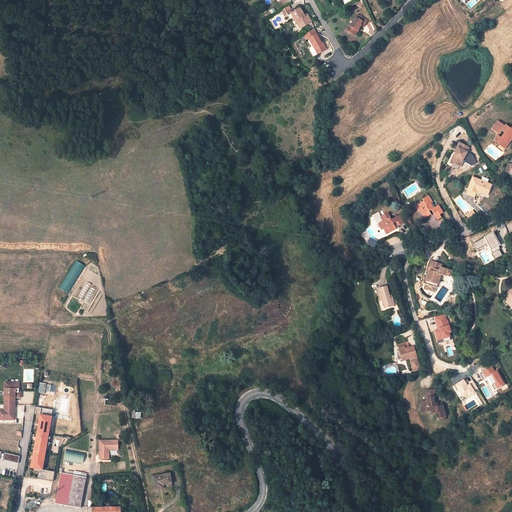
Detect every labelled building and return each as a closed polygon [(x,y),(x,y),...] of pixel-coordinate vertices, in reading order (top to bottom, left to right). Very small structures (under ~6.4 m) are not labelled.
[(301,8),(291,14),(295,22),(298,21),(302,28),(311,22),(307,14),(305,16),(301,8)] [(348,25),(345,30),(354,36),(361,26),(363,28),(367,21),(358,15),(350,27),(348,25)] [(326,51),(318,35),(317,36),(316,35),(314,31),(307,35),(304,36),(306,40),(309,39),(314,48),(313,48),(318,56),(326,51)] [(498,121),(492,129),(499,134),(501,130),(504,132),(500,138),(497,135),(493,140),(504,149),(508,143),(506,141),(511,135),(511,125),(510,129),(505,124),(504,126),(498,121)] [(469,144),(459,140),(457,144),(458,145),(456,150),(454,154),(455,155),(453,160),(461,164),(465,158),(463,158),(468,149),(467,149),(469,144)] [(473,179),(467,190),(466,193),(474,197),(475,194),(476,193),(477,191),(487,195),(491,187),(473,179)] [(423,201),(416,205),(420,211),(423,215),(424,214),(426,217),(431,214),(429,211),(431,210),(437,220),(441,218),(440,215),(443,213),(438,205),(433,208),(430,204),(432,202),(428,195),(422,199),(423,201)] [(468,220),(476,216),(473,210),(465,215),(468,220)] [(383,222),(379,224),(382,231),(384,230),(386,233),(390,230),(392,233),(396,230),(393,225),(396,223),(399,227),(405,224),(400,216),(392,220),(388,214),(380,218),(383,222)] [(493,233),(473,242),(484,264),(503,255),(493,233)] [(370,238),(367,244),(375,248),(378,242),(370,238)] [(75,260),(59,288),(68,294),(84,266),(75,260)] [(430,270),(428,275),(427,275),(424,283),(426,284),(424,288),(425,290),(432,292),(434,291),(435,286),(437,287),(440,275),(448,277),(450,270),(440,268),(441,264),(431,261),(428,270),(430,270)] [(387,286),(377,289),(380,301),(379,301),(381,311),(385,310),(385,308),(394,305),(392,297),(390,298),(389,295),(387,286)] [(510,289),(504,296),(508,299),(505,301),(502,298),(496,305),(503,311),(508,306),(507,305),(508,304),(511,307),(511,306),(511,288),(511,289),(510,289)] [(416,356),(413,346),(409,347),(407,341),(402,343),(403,346),(398,348),(399,350),(397,350),(397,352),(397,355),(397,359),(401,358),(402,360),(409,358),(412,369),(419,367),(417,358),(416,359),(415,356),(416,356)] [(5,381),(4,404),(12,405),(12,397),(15,397),(21,398),(21,392),(19,392),(15,392),(16,382),(5,381)] [(427,400),(420,401),(421,406),(419,406),(419,407),(420,410),(421,413),(427,412),(428,415),(434,414),(435,418),(438,417),(439,420),(444,419),(443,411),(442,411),(440,403),(438,403),(436,406),(433,403),(435,401),(434,395),(426,397),(427,400)] [(53,409),(36,406),(34,413),(41,414),(31,467),(34,467),(33,470),(38,471),(37,478),(53,481),(55,471),(42,469),(53,409)] [(0,408),(0,419),(14,420),(15,409),(4,409),(0,408)] [(119,440),(100,440),(100,459),(110,459),(109,447),(119,447),(119,440)] [(66,449),(64,460),(82,465),(85,453),(66,449)] [(3,459),(18,463),(19,456),(5,453),(3,459)] [(79,508),(86,477),(73,475),(61,473),(54,504),(67,506),(79,508)] [(169,474),(153,477),(155,489),(160,488),(159,484),(171,482),(169,474)]
